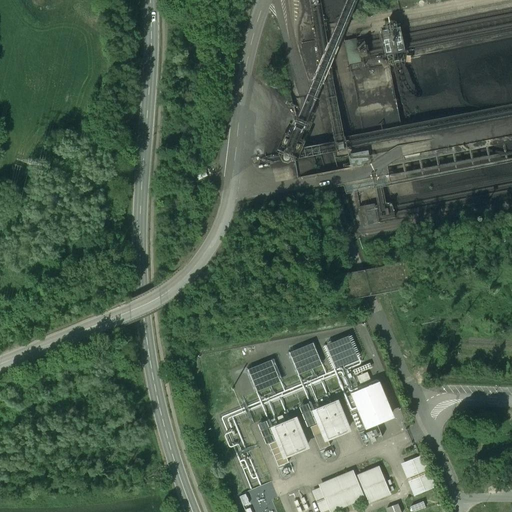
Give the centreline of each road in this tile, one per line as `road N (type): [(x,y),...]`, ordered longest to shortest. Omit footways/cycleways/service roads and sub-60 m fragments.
road 1 (secondary): [(149,0),(141,292),(166,431),(193,511)]
road 2 (unknown): [(418,398),(333,190)]
